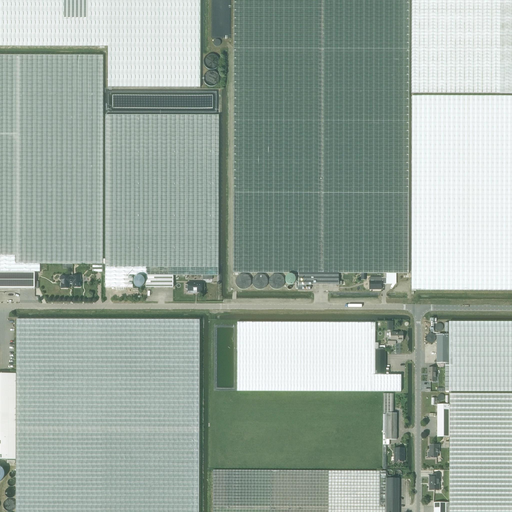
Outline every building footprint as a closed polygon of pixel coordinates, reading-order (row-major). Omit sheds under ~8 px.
[(0,0),(0,47),(87,47),(108,47),(107,87),(200,88),(200,0),(0,0)] [(233,0),(234,48),(233,273),(298,273),(338,273),(408,273),(409,0),(233,0)] [(511,0),(411,0),(411,93),(511,93),(511,0)] [(0,263),(35,264),(35,272),(40,272),(40,264),(92,264),(92,272),(102,272),(103,55),(0,55),(0,263)] [(511,96),(412,96),(411,290),(511,290),(511,96)] [(218,275),(218,155),(219,115),(106,115),(105,155),(105,287),(133,287),(133,276),(146,276),(146,287),(173,287),(173,275),(218,275)] [(35,281),(35,272),(35,264),(0,263),(0,288),(38,288),(38,281),(35,281)] [(338,285),(338,273),(298,273),(298,285),(338,285)] [(61,289),(69,289),(69,284),(72,284),(72,287),(80,287),(80,276),(72,276),(72,277),(69,277),(69,276),(61,276),(61,277),(60,277),(60,280),(61,280),(61,285),(60,285),(61,285),(61,289)] [(369,281),(369,289),(374,289),(374,288),(381,288),(381,289),(381,284),(386,284),(386,278),(381,278),(381,281),(369,281)] [(202,292),(202,282),(188,282),(188,285),(185,285),(185,289),(188,289),(188,292),(188,293),(194,293),(194,292),(202,292)] [(16,374),(16,460),(15,511),(198,511),(199,320),(16,320),(16,374)] [(385,375),(375,375),(375,346),(379,346),(379,343),(375,343),(375,323),(237,322),(237,391),(400,392),(401,375),(389,375),(385,375)] [(448,363),(445,363),(444,392),(511,391),(511,322),(449,322),(448,335),(448,363)] [(388,344),(392,344),(395,344),(395,340),(401,340),(401,333),(391,333),(391,338),(388,338),(388,344)] [(436,363),(445,363),(448,363),(448,335),(436,335),(436,363)] [(375,346),(375,375),(385,375),(385,368),(385,349),(385,346),(379,346),(375,346)] [(435,381),(435,368),(427,368),(427,381),(435,381)] [(0,459),(16,460),(16,374),(0,373),(0,459)] [(393,394),(383,394),(382,469),(386,469),(386,445),(389,445),(389,440),(386,440),(386,413),(393,413),(393,394)] [(446,503),(445,511),(511,511),(511,394),(449,394),(449,404),(449,437),(449,469),(449,471),(449,503),(446,503)] [(449,437),(449,404),(437,404),(437,437),(449,437)] [(396,413),(393,413),(386,413),(386,440),(389,440),(396,440),(396,413)] [(437,453),(438,453),(438,445),(429,445),(430,452),(428,452),(428,458),(437,458),(437,453)] [(403,462),(404,448),(394,448),(394,462),(403,462)] [(385,511),(386,478),(386,471),(213,470),(212,511),(385,511)] [(438,477),(439,477),(439,474),(432,474),(432,477),(429,477),(429,490),(438,490),(438,477)] [(398,511),(398,479),(386,478),(385,511),(398,511)] [(445,511),(446,503),(433,503),(432,511),(445,511)]
